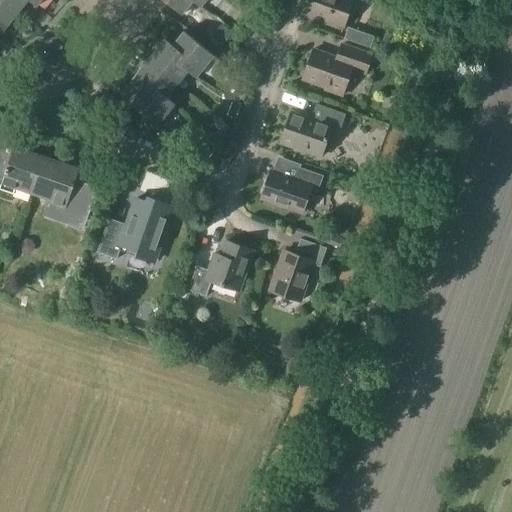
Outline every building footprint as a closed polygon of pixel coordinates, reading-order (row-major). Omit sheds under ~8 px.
[(0,0),(18,13),(28,0),(27,0),(0,0)] [(0,0),(0,35),(18,13),(0,0)] [(161,0),(181,15),(192,1),(190,0),(161,0)] [(304,0),(308,1),(303,14),(343,28),(353,0),(352,0),(304,0)] [(176,63),(187,71),(195,78),(213,56),(183,32),(172,46),(183,55),(176,63)] [(183,55),(172,46),(164,40),(147,61),(177,84),(187,71),(176,63),(183,55)] [(302,81),(324,88),(324,90),(342,96),(351,70),(364,75),(370,56),(341,46),(336,59),(313,51),(302,81)] [(130,82),(138,89),(149,97),(155,89),(166,98),(177,84),(147,61),(130,82)] [(238,87),(234,97),(243,100),(248,86),(240,82),(238,87)] [(149,97),(138,89),(127,103),(157,127),(175,105),(166,98),(155,89),(149,97)] [(309,119),(291,113),(280,144),(320,158),(330,128),(339,131),(345,115),(315,104),(309,119)] [(0,187),(0,190),(14,195),(16,190),(31,195),(45,158),(14,147),(14,150),(0,144),(0,180),(2,181),(0,187)] [(31,195),(50,202),(48,207),(64,212),(67,204),(86,210),(95,185),(77,178),(80,169),(45,158),(31,195)] [(295,180),(271,172),(261,200),(302,214),(310,190),(317,192),(322,177),(299,169),(295,180)] [(97,253),(117,260),(120,251),(152,262),(171,208),(165,206),(165,203),(150,198),(148,203),(137,199),(128,225),(109,219),(97,253)] [(294,255),(283,251),(269,291),(299,302),(312,266),(318,268),(325,248),(300,239),(294,255)] [(209,272),(197,268),(189,292),(206,298),(211,283),(238,292),(252,252),(226,243),(221,257),(215,255),(209,272)]
